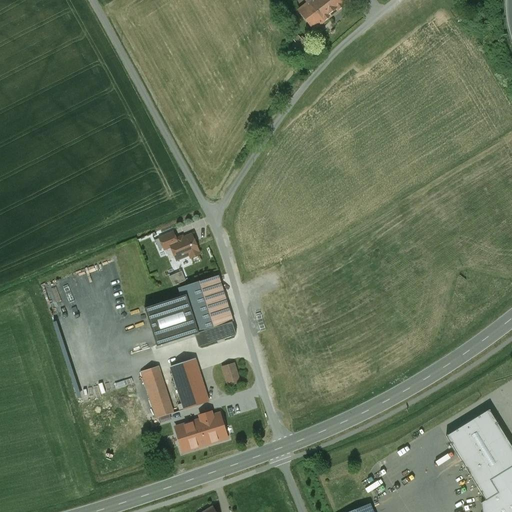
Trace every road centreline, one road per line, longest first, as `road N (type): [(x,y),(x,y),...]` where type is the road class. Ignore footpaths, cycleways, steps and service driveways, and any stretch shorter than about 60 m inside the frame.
road 1 (unclassified): [(93,0),(218,231),(280,448)]
road 2 (secondary): [(280,448),(408,389),(511,318)]
road 3 (secondary): [(96,511),(280,448)]
